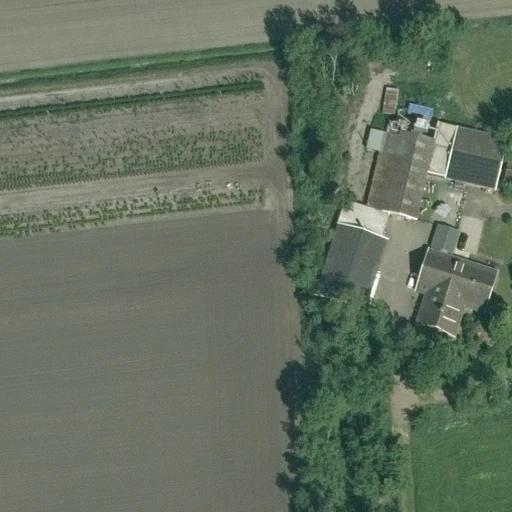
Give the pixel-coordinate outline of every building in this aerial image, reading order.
[(385,90),(382,115),(393,117),(397,92),(385,90)] [(369,147),(381,150),(361,234),(382,239),(388,216),(415,223),(426,177),(494,194),(506,145),(438,128),(434,145),(373,129),(369,147)] [(361,312),(383,243),(336,228),(313,297),(361,312)] [(481,315),(495,275),(427,253),(414,293),(426,297),(460,308),(481,315)] [(460,308),(426,297),(416,327),(450,338),(460,308)]
